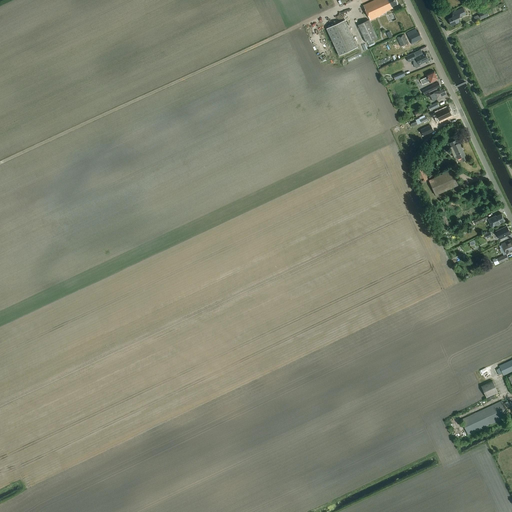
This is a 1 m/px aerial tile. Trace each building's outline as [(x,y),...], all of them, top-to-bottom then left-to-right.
[(398,4),(396,0),(374,0),(363,5),(370,20),(383,14),(386,12),(386,11),(393,8),(392,7),(398,4)] [(459,22),(460,17),(466,14),(463,7),(452,12),(452,13),(452,17),(448,19),(451,26),(459,22)] [(486,11),(479,14),(481,19),(482,19),(481,18),(488,15),(488,16),(486,11)] [(339,56),(340,55),(357,47),(345,20),(326,28),(339,56)] [(369,20),(358,25),(366,43),(377,38),(369,20)] [(417,32),(416,30),(407,34),(412,44),(417,42),(416,41),(422,38),(418,31),(417,32)] [(404,34),(397,37),(400,46),(408,43),(404,34)] [(409,62),(413,60),(414,61),(414,62),(414,63),(414,64),(414,65),(415,66),(415,67),(416,67),(416,68),(420,66),(419,65),(429,60),(425,52),(416,57),(414,53),(406,56),(409,62)] [(434,71),(426,75),(427,76),(420,80),(422,85),(429,81),(430,83),(438,79),(434,71)] [(404,72),(401,73),(393,76),(395,80),(405,76),(404,72)] [(426,89),(428,93),(441,86),(439,82),(426,89)] [(444,89),(436,92),(430,95),(433,101),(437,99),(438,101),(448,96),(444,89)] [(437,102),(428,106),(431,111),(440,107),(437,102)] [(451,106),(437,112),(441,120),(454,114),(451,106)] [(423,135),(434,131),(431,125),(421,130),(423,135)] [(458,159),(461,157),(463,161),(467,159),(459,143),(457,144),(456,140),(450,143),(451,147),(450,148),(455,157),(457,156),(458,159)] [(416,168),(417,170),(419,176),(417,177),(419,182),(428,178),(423,168),(422,166),(416,168)] [(451,170),(429,180),(435,195),(458,185),(451,170)] [(500,223),(505,221),(501,214),(496,216),(496,215),(488,219),(492,228),(500,224),(500,223)] [(486,215),(478,218),(472,221),(474,225),(480,222),(488,218),(486,215)] [(496,231),(500,239),(511,234),(507,226),(496,231)] [(506,254),(511,251),(511,241),(511,242),(511,240),(501,244),(506,254)] [(506,254),(497,259),(500,263),(508,259),(506,254)] [(511,359),(499,366),(503,375),(511,370),(511,359)] [(487,398),(498,393),(493,381),(481,386),(487,398)] [(502,401),(461,420),(468,434),(508,415),(502,401)]
